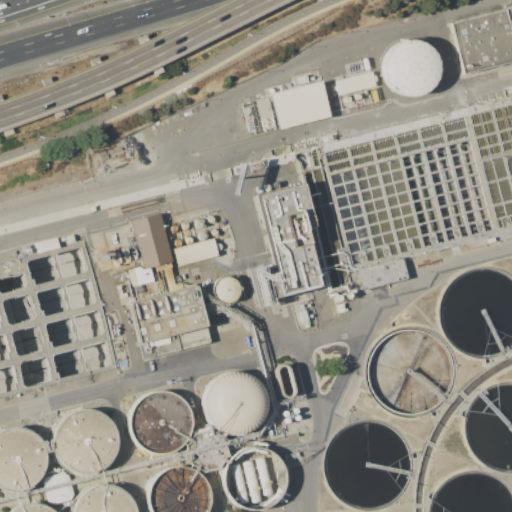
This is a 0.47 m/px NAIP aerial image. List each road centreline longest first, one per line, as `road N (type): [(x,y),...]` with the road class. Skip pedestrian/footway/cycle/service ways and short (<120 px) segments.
road 1 (motorway): [(0,115),(99,77),(254,0)]
road 2 (motorway): [(0,54),(186,0)]
